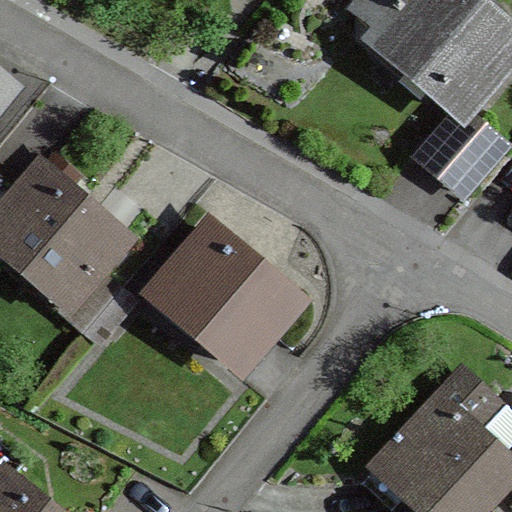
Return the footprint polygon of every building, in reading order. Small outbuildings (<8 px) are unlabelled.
[(382,33),(376,40),(458,110),(464,115),(511,59),(511,40),(473,7),(478,0),(368,0),(358,12),(382,33)] [(465,195),(504,149),(464,115),(458,110),(419,156),(465,195)] [(0,191),(0,241),(70,300),(60,312),(85,333),(122,290),(98,270),(120,244),(40,176),(16,205),(0,191)] [(166,303),(242,369),(296,306),(207,230),(177,266),(189,276),(166,303)] [(377,468),(424,511),(482,511),(511,480),(511,470),(469,427),(491,403),(462,376),(420,422),(377,468)] [(0,511),(42,511),(6,482),(22,463),(0,444),(0,511)]
